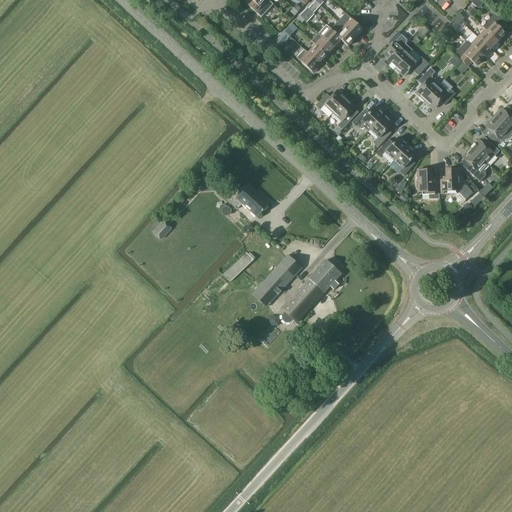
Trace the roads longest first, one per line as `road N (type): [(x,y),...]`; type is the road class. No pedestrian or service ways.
road 1 (tertiary): [(396,254),(123,0)]
road 2 (unclassified): [(229,511),(401,325)]
road 3 (residential): [(355,69),(442,145),(478,98),(511,72)]
road 4 (residential): [(207,9),(304,97),(355,69)]
road 5 (track): [(137,65),(189,116),(141,169)]
